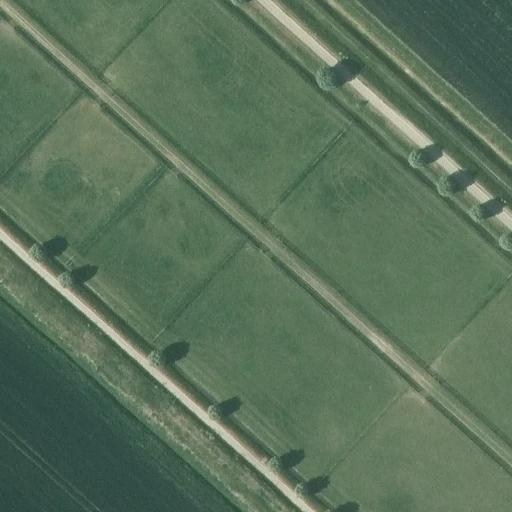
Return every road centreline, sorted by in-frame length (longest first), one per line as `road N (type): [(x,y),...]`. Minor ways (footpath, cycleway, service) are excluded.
road 1 (track): [(0,235),(307,511)]
road 2 (track): [(511,223),(262,0)]
